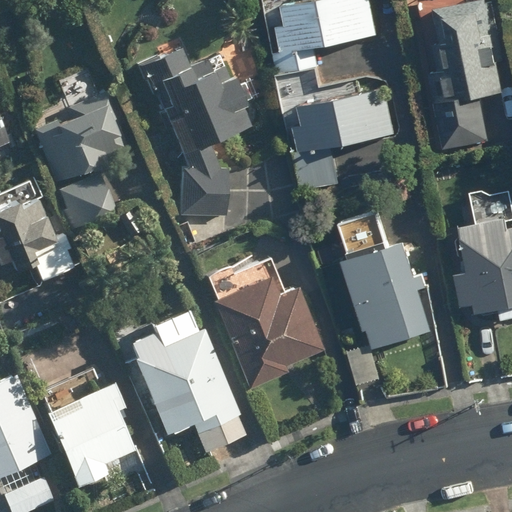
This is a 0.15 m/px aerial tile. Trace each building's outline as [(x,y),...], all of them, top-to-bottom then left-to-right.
[(319,0),(264,10),(277,76),(319,69),(314,44),(377,33),(370,0),(319,0)] [(424,58),(444,149),(490,139),(480,94),(502,89),(491,41),(502,39),(493,0),(476,0),(434,10),(443,54),(424,58)] [(248,119),(227,79),(213,53),(189,66),(178,46),(135,69),(180,154),(248,119)] [(62,110),(31,124),(55,180),(98,161),(95,154),(114,145),(117,152),(127,147),(117,124),(128,119),(111,80),(58,103),(62,110)] [(392,139),(388,94),(289,103),(296,183),(336,179),(333,144),(392,139)] [(225,168),(177,168),(177,214),(225,214),(225,168)] [(113,219),(94,171),(53,188),(72,235),(113,219)] [(37,280),(69,265),(34,190),(0,205),(0,260),(5,271),(28,260),(37,280)] [(449,274),(456,314),(499,306),(502,321),(511,318),(511,225),(506,227),(505,218),(456,227),(464,271),(449,274)] [(411,277),(396,239),(339,261),(373,347),(430,325),(417,291),(428,287),(423,273),(411,277)] [(280,365),(320,348),(292,285),(269,295),(260,275),(204,300),(244,390),(283,373),(280,365)] [(245,433),(193,326),(155,345),(145,323),(113,339),(160,437),(189,423),(204,453),(245,433)] [(368,342),(346,349),(358,384),(380,376),(368,342)] [(0,471),(45,449),(7,372),(0,375),(0,471)] [(99,462),(128,449),(111,411),(118,407),(105,379),(38,411),(73,485),(103,471),(99,462)] [(42,476),(0,495),(0,500),(5,511),(24,511),(53,499),(42,476)]
